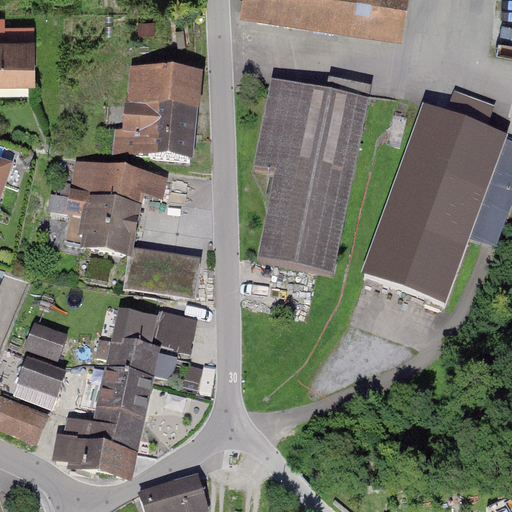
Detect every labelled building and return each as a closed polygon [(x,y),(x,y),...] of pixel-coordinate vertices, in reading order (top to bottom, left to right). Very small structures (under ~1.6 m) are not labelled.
[(243,0),(242,11),(407,39),(413,0),(243,0)] [(5,42),(0,41),(0,80),(35,81),(35,30),(5,30),(5,42)] [(135,159),(192,164),(198,79),(136,74),(133,111),(127,112),(126,134),(136,136),(135,159)] [(368,105),(273,86),(255,172),(278,177),(261,262),(332,276),(368,105)] [(426,115),(365,279),(445,309),(507,144),(484,135),(493,111),(456,97),(447,123),(426,115)] [(0,166),(0,203),(11,170),(0,166)] [(162,183),(82,167),(77,190),(66,188),(64,200),(54,198),(51,214),(72,218),(66,246),(130,258),(142,198),(159,201),(162,183)] [(195,267),(140,258),(135,288),(190,296),(195,267)] [(117,346),(102,343),(98,360),(113,363),(111,373),(98,430),(71,424),(67,442),(63,441),(57,465),(72,468),(71,475),(90,479),(91,474),(130,480),(134,456),(153,377),(169,381),(173,360),(148,354),(155,323),(124,316),(117,346)] [(195,325),(161,316),(155,347),(191,356),(195,325)] [(36,331),(28,353),(58,365),(67,343),(36,331)] [(20,386),(57,400),(66,380),(28,365),(20,386)] [(218,374),(193,367),(187,391),(212,397),(218,374)] [(2,409),(0,414),(0,430),(36,444),(43,425),(2,409)] [(196,476),(168,486),(177,511),(208,511),(209,511),(196,476)] [(177,511),(168,486),(139,497),(145,511),(177,511)]
